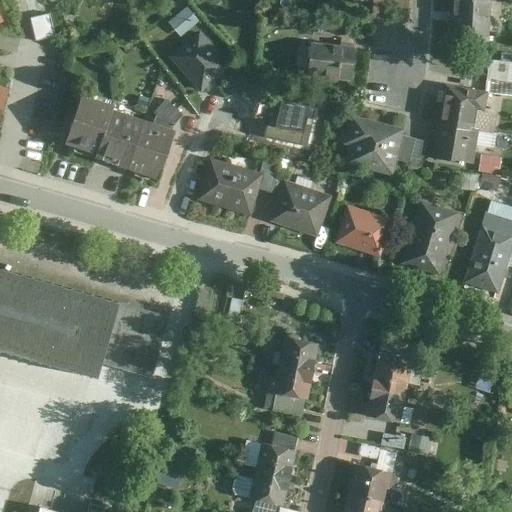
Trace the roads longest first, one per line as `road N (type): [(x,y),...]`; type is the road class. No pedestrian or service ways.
road 1 (residential): [(363,293),(0,187)]
road 2 (residential): [(363,293),(315,511)]
road 3 (residential): [(511,338),(363,293)]
